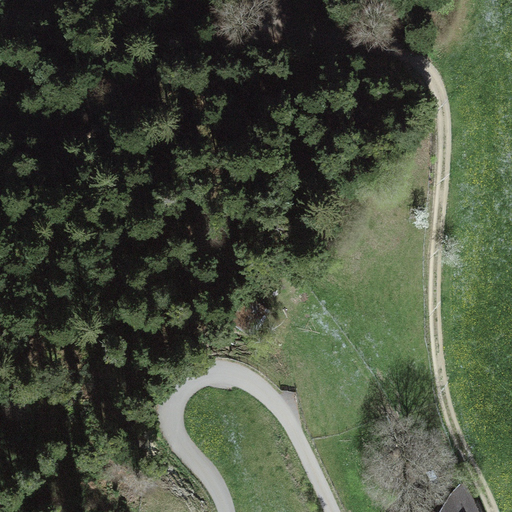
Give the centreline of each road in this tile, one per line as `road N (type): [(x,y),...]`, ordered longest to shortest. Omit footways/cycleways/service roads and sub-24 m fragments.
road 1 (track): [(493,511),(452,425),(438,364),(443,114),(438,78),(420,55),(262,35),(181,53),(121,95),(85,133),(0,181)]
road 2 (track): [(225,511),(171,417),(175,392),(217,372),(251,382),(282,412),(332,511)]
